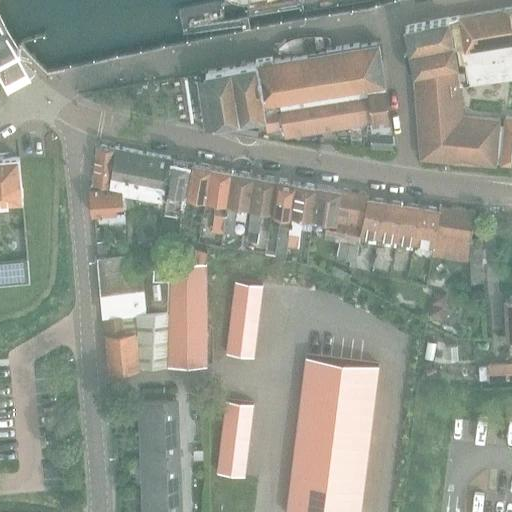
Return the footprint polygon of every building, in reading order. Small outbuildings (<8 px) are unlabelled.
[(409,48),(403,53),(406,69),(412,72),(419,157),(496,164),(496,161),(511,162),(511,115),(506,115),(506,121),(499,121),(500,118),(464,113),(460,77),(511,69),(511,5),(504,7),(471,14),(442,19),(405,26),(409,48)] [(371,145),(395,146),(378,41),(254,61),(197,72),(205,124),(213,123),(265,115),(268,130),(280,128),(281,137),(372,122),(372,129),(371,145)] [(110,184),(115,146),(97,143),(93,181),(110,184)] [(134,192),(140,151),(115,146),(110,184),(122,186),(122,190),(131,192),(134,192)] [(160,197),(166,156),(140,151),(134,192),(144,194),(146,198),(155,200),(159,197),(160,197)] [(18,158),(10,158),(10,153),(0,153),(0,204),(22,203),(18,158)] [(183,214),(192,161),(166,156),(160,197),(162,197),(166,175),(170,176),(164,210),(183,214)] [(206,198),(211,165),(212,165),(192,161),(183,214),(179,237),(187,238),(188,229),(189,229),(195,197),(206,198)] [(222,232),(232,169),(211,165),(206,198),(216,200),(211,231),(222,232)] [(232,169),(222,232),(223,233),(223,229),(233,231),(238,204),(247,205),(252,173),(232,169)] [(271,209),(276,177),(257,173),(247,236),(258,238),(262,208),(271,209)] [(287,245),(297,180),(276,177),(271,209),(281,211),(276,243),(287,245)] [(312,215),(316,184),(297,180),(287,245),(298,247),(301,227),(311,228),(312,215)] [(122,186),(110,184),(93,181),(88,181),(91,214),(98,213),(99,221),(109,220),(109,223),(126,222),(124,207),(132,206),(131,192),(122,190),(122,186)] [(333,239),(341,187),(317,183),(316,184),(312,215),(326,218),(324,231),(323,237),(333,239)] [(361,232),(367,196),(368,192),(341,187),(333,239),(339,240),(336,255),(350,258),(349,262),(355,263),(361,232)] [(379,235),(385,199),(367,196),(361,232),(379,235)] [(397,238),(403,201),(385,199),(379,235),(397,238)] [(415,241),(421,204),(403,201),(397,238),(415,241)] [(434,244),(439,207),(421,204),(415,241),(434,244)] [(439,207),(434,244),(432,252),(468,258),(470,258),(471,281),(484,280),(484,275),(492,274),(490,244),(482,244),(482,236),(470,237),(475,209),(440,204),(439,207)] [(174,261),(182,261),(182,251),(154,251),(153,267),(153,272),(172,275),(174,261)] [(153,281),(153,272),(153,267),(142,268),(142,267),(129,268),(128,253),(99,256),(104,315),(170,308),(172,284),(153,281)] [(0,261),(0,284),(28,282),(26,259),(0,261)] [(170,308),(166,364),(168,364),(206,363),(206,261),(182,261),(174,261),(172,275),(153,272),(153,281),(172,284),(170,308)] [(235,280),(233,292),(261,296),(262,283),(235,280)] [(305,283),(304,294),(329,295),(329,285),(305,283)] [(233,292),(232,304),(259,308),(261,296),(233,292)] [(232,304),(230,316),(258,319),(259,308),(232,304)] [(139,366),(166,364),(170,308),(104,315),(109,369),(139,367),(139,366)] [(230,316),(229,328),(256,331),(258,319),(230,316)] [(229,328),(228,340),(255,343),(256,331),(229,328)] [(228,340),(226,353),(253,356),(255,343),(228,340)] [(306,354),(304,371),(340,375),(342,359),(306,354)] [(342,359),(340,375),(377,380),(379,363),(342,359)] [(304,371),(302,387),(338,391),(340,375),(304,371)] [(340,375),(338,391),(375,396),(377,380),(340,375)] [(302,387),(300,403),(336,407),(338,391),(302,387)] [(338,391),(336,407),(373,412),(375,396),(338,391)] [(226,399),(224,411),(252,415),(253,402),(226,399)] [(140,432),(178,430),(176,400),(139,402),(140,432)] [(300,403),(298,418),(334,423),(336,407),(300,403)] [(336,407),(334,423),(371,427),(373,412),(336,407)] [(224,411),(223,423),(250,427),(252,415),(224,411)] [(298,418),(296,434),(332,439),(334,423),(298,418)] [(223,423),(221,435),(249,439),(250,427),(223,423)] [(334,423),(332,439),(369,443),(371,427),(334,423)] [(141,461),(179,459),(178,430),(140,432),(141,461)] [(296,434),(294,450),(330,455),(332,439),(296,434)] [(221,435),(220,447),(247,451),(249,439),(221,435)] [(332,439),(330,455),(367,459),(369,443),(332,439)] [(220,447),(218,459),(246,463),(247,451),(220,447)] [(294,450),(292,466),(328,471),(330,455),(294,450)] [(330,455),(328,471),(365,475),(367,459),(330,455)] [(143,490),(180,488),(179,459),(141,461),(143,490)] [(218,459),(217,472),(244,475),(246,463),(218,459)] [(292,466),(290,482),(327,486),(328,471),(292,466)] [(328,471),(327,486),(363,491),(365,475),(328,471)] [(214,493),(231,494),(232,477),(215,476),(214,493)] [(290,482),(288,498),(325,502),(327,486),(290,482)] [(327,486),(325,502),(361,507),(363,491),(327,486)] [(143,511),(181,511),(180,488),(143,490),(143,511)] [(288,498),(286,511),(323,511),(325,502),(288,498)] [(325,502),(323,511),(360,511),(361,507),(325,502)]
